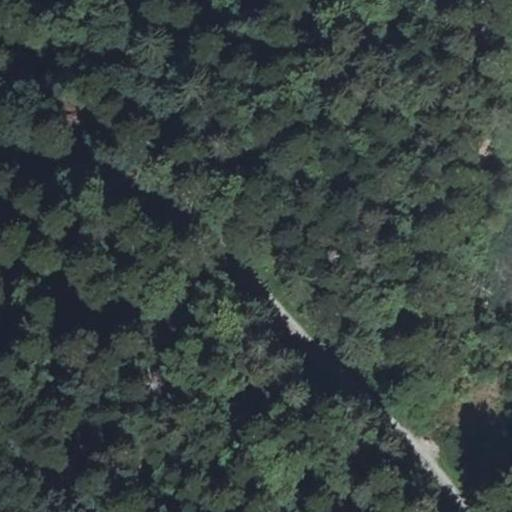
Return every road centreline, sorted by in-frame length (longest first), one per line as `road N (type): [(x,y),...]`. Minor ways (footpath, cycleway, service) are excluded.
road 1 (track): [(465,511),(418,447),(209,241),(143,199)]
road 2 (track): [(143,199),(102,176),(0,166)]
